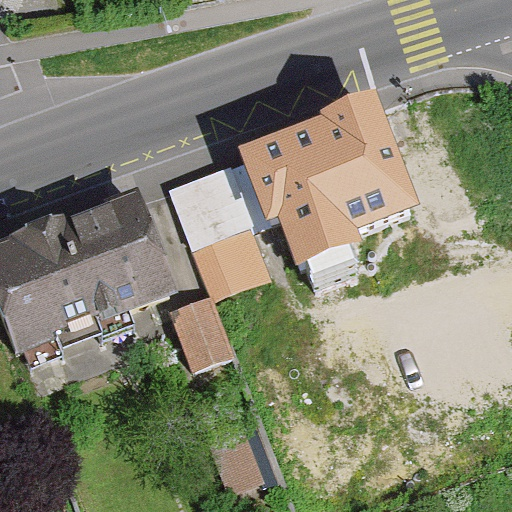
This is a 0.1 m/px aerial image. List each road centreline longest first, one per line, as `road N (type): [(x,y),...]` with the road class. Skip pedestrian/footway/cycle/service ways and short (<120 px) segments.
road 1 (secondary): [(511,0),(207,103)]
road 2 (secondary): [(207,103),(0,181)]
road 3 (residential): [(207,103),(0,125)]
